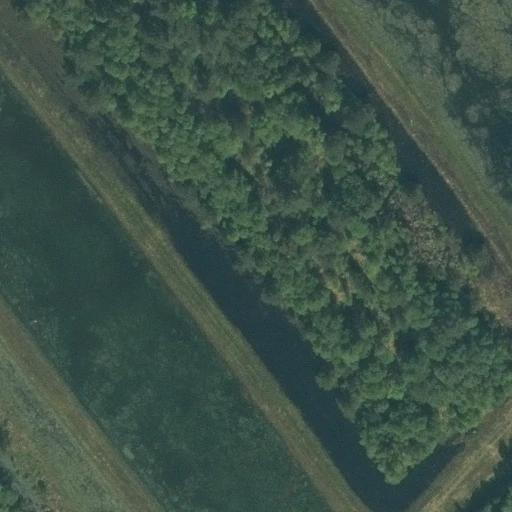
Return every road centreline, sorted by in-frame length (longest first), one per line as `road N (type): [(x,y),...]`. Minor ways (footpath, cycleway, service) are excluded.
road 1 (track): [(0,38),(366,511)]
road 2 (track): [(325,0),(511,246)]
road 3 (track): [(0,326),(147,511)]
road 4 (track): [(408,511),(511,383)]
